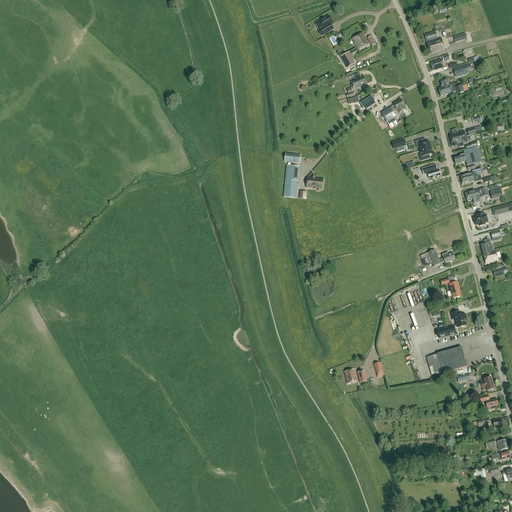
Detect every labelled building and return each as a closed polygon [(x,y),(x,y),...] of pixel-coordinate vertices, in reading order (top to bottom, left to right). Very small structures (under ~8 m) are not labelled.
[(322,36),(333,30),(330,25),(333,24),(329,16),(318,23),(322,29),(319,31),(322,36)] [(441,39),(429,43),(429,41),(437,39),(435,32),(424,35),(427,43),(430,55),(445,50),(441,39)] [(352,39),(358,51),(369,44),(362,33),(352,39)] [(455,43),(461,41),(467,40),(465,33),(453,37),(455,43)] [(367,39),(372,46),(376,44),(371,37),(367,39)] [(466,50),(468,56),(477,53),(475,47),(466,50)] [(340,58),(347,69),(355,64),(353,62),(355,61),(350,52),(340,58)] [(433,71),(444,68),(441,60),(431,63),(433,71)] [(468,74),(465,66),(454,69),(456,77),(468,74)] [(350,98),(355,96),(352,90),(358,87),(358,88),(367,84),(363,76),(360,78),(358,73),(355,75),(354,74),(348,76),(350,80),(351,82),(352,85),(350,85),(351,88),(347,90),(348,94),(346,95),(347,98),(350,97),(350,98)] [(438,89),(439,93),(455,88),(454,84),(449,85),(447,80),(440,82),(442,87),(440,88),(438,89)] [(455,88),(439,93),(440,97),(451,93),(456,92),(457,94),(464,92),(462,86),(460,87),(455,88)] [(362,102),(366,109),(376,103),(371,96),(362,102)] [(394,106),(381,113),(386,123),(396,117),(395,116),(396,115),(393,111),(396,110),(398,112),(399,113),(406,109),(401,100),(398,101),(393,103),(394,106)] [(472,118),(473,124),(482,122),(485,122),(483,115),(480,116),(472,118)] [(394,120),(387,124),(390,129),(397,125),(394,120)] [(475,128),(467,130),(468,136),(470,136),(476,134),(475,128)] [(449,135),(451,141),(465,137),(464,131),(457,133),(456,130),(452,131),(452,134),(449,135)] [(465,137),(451,141),(452,146),(458,145),(459,148),(464,147),(463,144),(467,143),(467,142),(471,141),(470,136),(468,136),(465,137)] [(392,143),(394,149),(396,149),(397,153),(405,150),(403,147),(406,146),(404,139),(392,143)] [(431,148),(430,144),(429,145),(428,142),(422,144),(421,140),(415,142),(417,148),(419,148),(420,151),(431,148)] [(466,150),(478,147),(477,142),(470,143),(470,145),(465,146),(466,150)] [(481,162),(479,156),(477,147),(463,151),(464,155),(454,158),(456,165),(466,163),(467,166),(481,162)] [(432,151),(431,148),(420,151),(421,154),(419,155),(421,162),(427,160),(426,156),(432,154),(431,152),(432,151)] [(284,162),(299,163),(300,155),(285,153),(284,162)] [(429,179),(441,176),(439,170),(437,170),(435,165),(422,169),(424,175),(427,174),(429,179)] [(286,166),(283,197),(296,199),(299,168),(286,166)] [(473,177),(483,175),(482,171),(481,169),(480,170),(480,169),(476,170),(476,171),(473,172),(473,173),(460,176),(461,181),(473,177)] [(483,175),(473,177),(461,181),(463,185),(474,182),(481,180),(480,176),(483,175)] [(323,179),(307,178),(306,188),(322,189),(323,179)] [(465,193),(466,198),(480,194),(480,193),(484,192),(485,194),(488,193),(487,188),(477,191),(477,190),(465,193)] [(490,192),(492,199),(503,196),(501,190),(490,192)] [(488,195),(488,193),(485,194),(484,192),(480,193),(480,194),(466,198),(467,202),(473,201),(474,204),(480,203),(479,198),(488,195)] [(478,217),(474,218),(476,226),(479,225),(479,226),(485,225),(485,223),(488,223),(486,215),(485,215),(485,214),(482,215),(482,214),(477,216),(478,217)] [(499,230),(491,232),(490,232),(492,240),(501,237),(499,230)] [(481,246),(484,256),(490,255),(489,252),(488,248),(491,247),(490,240),(484,241),(485,245),(481,246)] [(448,253),(442,256),(443,259),(439,260),(435,250),(428,253),(434,267),(441,264),(440,263),(444,261),(445,264),(455,259),(452,253),(449,255),(449,253),(448,253)] [(490,255),(484,256),(486,264),(498,261),(495,250),(489,252),(490,255)] [(502,269),(493,271),(495,277),(504,275),(502,269)] [(452,299),(461,297),(458,283),(449,285),(450,291),(448,292),(447,293),(448,296),(449,297),(451,296),(452,299)] [(454,326),(455,329),(466,326),(464,319),(466,319),(465,314),(460,316),(459,311),(450,313),(452,320),(455,319),(457,326),(454,326)] [(456,335),(455,329),(454,326),(437,331),(439,339),(456,335)] [(467,367),(461,347),(437,354),(439,359),(431,362),(434,373),(442,371),(443,374),(467,367)] [(358,382),(354,370),(344,372),(348,384),(358,382)] [(363,371),(357,373),(360,381),(365,380),(363,371)] [(471,380),(469,374),(457,377),(457,378),(455,379),(456,382),(458,382),(459,383),(471,380)] [(494,389),(491,378),(484,380),(484,381),(480,382),(483,391),(487,390),(487,391),(494,389)] [(485,401),(488,411),(496,409),(495,406),(498,405),(497,399),(490,401),(488,396),(480,398),(481,402),(485,401)] [(501,419),(493,421),(494,428),(503,427),(501,419)] [(495,448),(494,440),(486,441),(487,449),(495,448)] [(508,449),(506,440),(497,442),(499,451),(508,449)] [(510,458),(509,453),(496,456),(491,457),(493,464),(498,463),(498,462),(510,458)] [(497,467),(489,469),(491,476),(499,474),(497,467)] [(511,469),(502,472),(503,475),(506,474),(508,482),(511,480),(511,469)]
